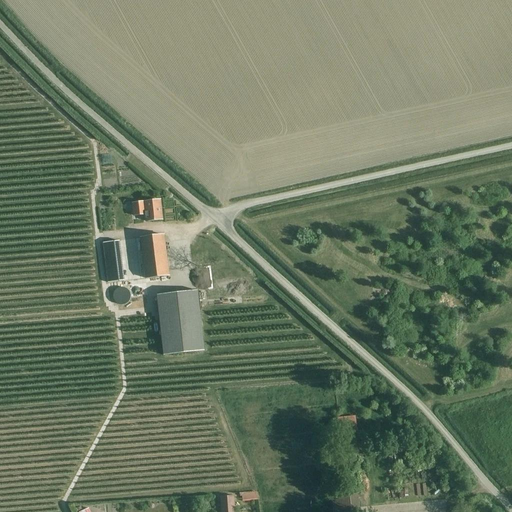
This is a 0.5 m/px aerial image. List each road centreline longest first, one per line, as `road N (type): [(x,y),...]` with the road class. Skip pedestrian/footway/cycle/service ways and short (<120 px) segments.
road 1 (unclassified): [(511,511),(426,410),(216,218)]
road 2 (unclassified): [(216,218),(511,148)]
road 3 (unclassified): [(216,218),(51,76),(0,19)]
